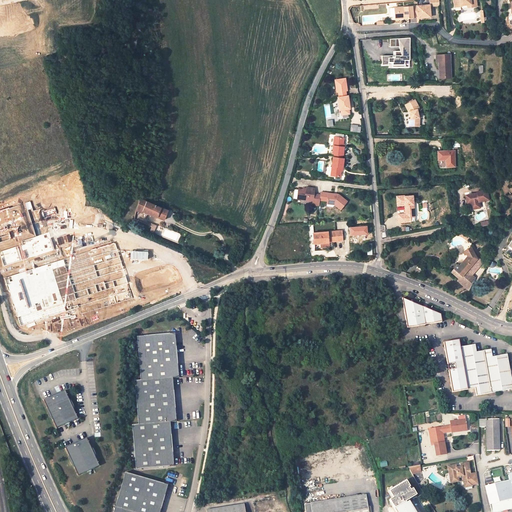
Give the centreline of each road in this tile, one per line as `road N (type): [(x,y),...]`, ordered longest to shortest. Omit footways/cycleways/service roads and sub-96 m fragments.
road 1 (residential): [(345,28),(313,88),(254,270)]
road 2 (unclassified): [(374,271),(371,154),(349,30)]
road 3 (residential): [(190,511),(207,411),(207,327)]
road 4 (residential): [(349,30),(430,25),(456,41),(505,38)]
road 5 (unclassified): [(374,271),(511,326)]
road 6 (primary): [(63,511),(10,387)]
road 7 (primary): [(0,390),(51,511)]
road 8 (unclassified): [(57,349),(174,300)]
road 9 (unclassified): [(254,270),(345,264),(374,271)]
